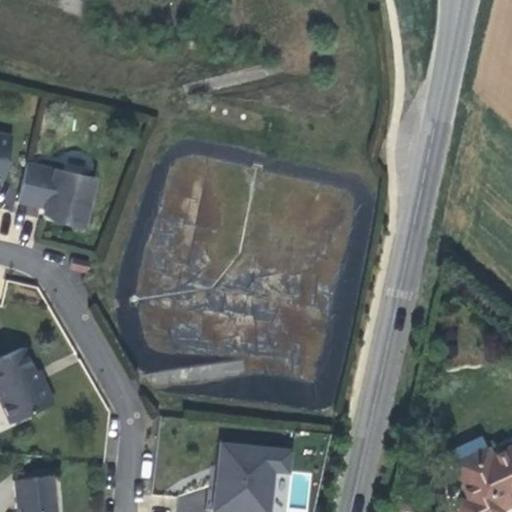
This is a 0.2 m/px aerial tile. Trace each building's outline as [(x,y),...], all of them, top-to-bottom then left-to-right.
[(0,184),(11,137),(0,134),(0,184)] [(44,213),(55,216),(72,220),(71,225),(83,228),(94,179),(26,163),(18,201),(45,208),(44,213)] [(71,225),(72,220),(55,216),(54,221),(71,225)] [(71,257),(68,267),(85,271),(88,261),(71,257)] [(48,394),(44,387),(38,384),(33,372),(22,348),(0,358),(0,404),(9,424),(48,406),(46,400),(48,394)] [(44,387),(37,370),(33,372),(38,384),(44,387)] [(287,473),(289,449),(219,443),(216,467),(220,468),(219,483),(215,482),(214,488),(211,511),(214,511),(268,511),(272,472),(287,473)] [(511,494),(511,445),(490,456),(488,457),(489,458),(456,474),(469,500),(462,504),(459,509),(458,511),(501,511),(500,510),(497,501),(508,496),(511,494)] [(451,462),(456,474),(489,458),(488,457),(490,456),(485,446),(451,462)] [(56,511),(52,475),(12,480),(15,511),(56,511)] [(214,488),(208,487),(205,511),(211,511),(214,488)] [(497,501),(500,510),(511,504),(508,496),(497,501)]
